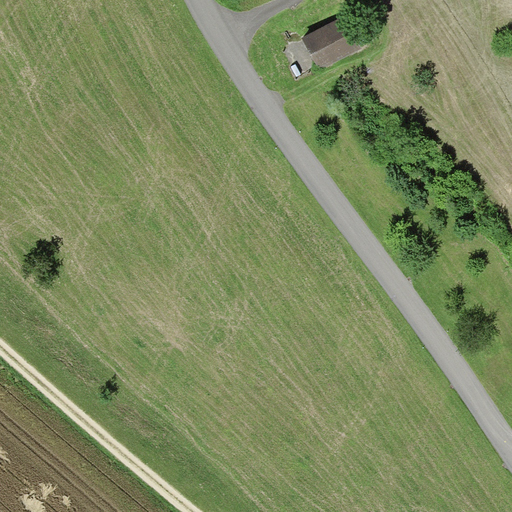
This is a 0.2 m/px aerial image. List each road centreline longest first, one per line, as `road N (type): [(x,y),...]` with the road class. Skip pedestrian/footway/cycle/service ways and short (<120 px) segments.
road 1 (tertiary): [(198,0),(265,113),(511,450)]
road 2 (track): [(0,349),(192,511)]
